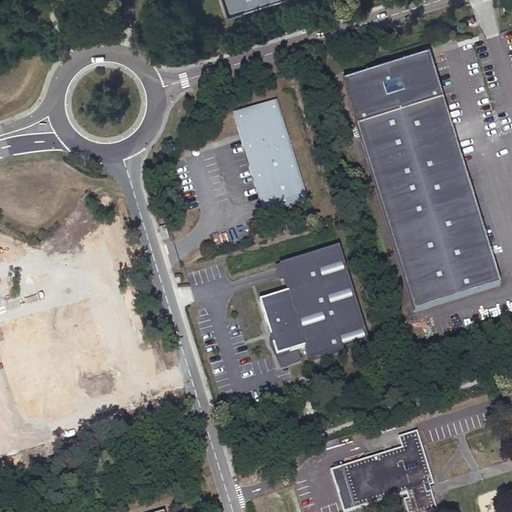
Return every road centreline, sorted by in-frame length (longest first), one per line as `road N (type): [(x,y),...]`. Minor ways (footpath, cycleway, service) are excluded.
road 1 (unclassified): [(232,511),(122,152)]
road 2 (tertiary): [(440,0),(155,88)]
road 3 (tertiary): [(155,88),(121,53),(87,54),(61,76),(54,110)]
